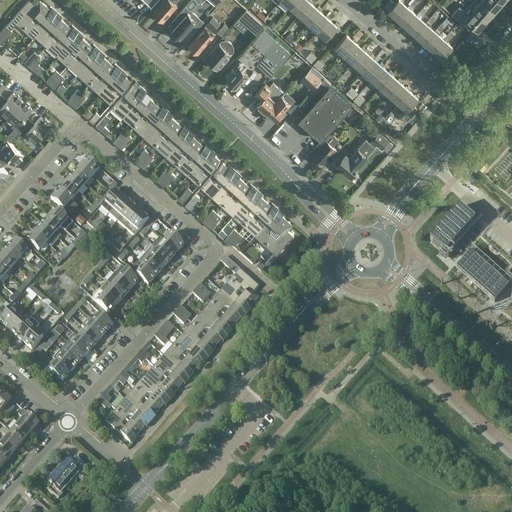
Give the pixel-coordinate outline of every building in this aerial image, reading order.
[(50,9),(40,0),(35,5),(29,0),(28,0),(13,17),(6,26),(10,29),(18,21),(31,33),(29,35),(34,39),(35,37),(57,12),(52,7),(50,9)] [(163,22),(177,6),(170,0),(163,0),(152,13),(163,22)] [(297,0),(290,7),(299,15),(311,3),(313,1),(311,0),(297,0)] [(398,0),(388,11),(398,20),(408,7),(407,6),(403,2),(405,0),(398,0)] [(408,7),(398,20),(406,28),(417,15),(411,10),(418,1),(419,0),(412,0),(407,6),(408,7)] [(474,0),(470,6),(473,9),(487,21),(495,12),(482,0),(481,0),(474,0)] [(499,0),(481,0),(482,0),(495,12),(503,3),(499,0)] [(311,3),(299,15),(308,23),(320,11),(322,9),(319,6),(317,8),(311,3)] [(199,18),(185,6),(171,22),(175,25),(170,30),(180,39),(199,18)] [(422,16),(427,9),(424,6),(418,12),(422,16)] [(487,21),(473,9),(469,15),(459,6),(452,15),(463,25),(467,21),(478,31),(487,21)] [(247,10),(239,18),(257,34),(265,26),(247,10)] [(320,11),(308,23),(317,31),(329,19),(331,17),(327,14),(326,16),(320,11)] [(35,37),(39,40),(41,38),(48,44),(53,38),(50,35),(49,31),(52,29),(57,33),(66,24),(61,19),(62,17),(57,12),(35,37)] [(426,23),(415,35),(424,43),(435,31),(434,30),(429,26),(436,17),(432,14),(425,22),(426,23)] [(417,15),(406,28),(415,35),(426,23),(425,22),(417,15)] [(213,31),(219,25),(212,18),(206,24),(213,31)] [(272,29),(276,24),(271,19),(267,24),(272,29)] [(329,19),(317,31),(327,39),(338,27),(338,26),(339,24),(337,22),(335,24),(329,19)] [(435,31),(424,43),(433,51),(444,39),(443,38),(438,34),(445,25),(441,22),(434,30),(435,31)] [(53,38),(48,44),(54,50),(53,52),(57,56),(78,31),(73,26),(71,28),(66,24),(57,33),(63,38),(60,41),(57,41),(53,38)] [(221,36),(228,28),(224,24),(217,32),(221,36)] [(6,26),(0,32),(0,40),(2,42),(12,31),(10,29),(6,26)] [(198,54),(214,35),(204,26),(188,45),(198,54)] [(281,36),(286,31),(280,26),(275,32),(281,36)] [(243,70),(247,65),(252,69),(257,63),(271,76),(290,54),(263,30),(238,58),(242,61),(226,78),(237,88),(248,75),(243,70)] [(444,39),(433,51),(442,60),(453,47),(447,42),(454,33),(450,30),(443,38),(444,39)] [(78,31),(57,56),(61,59),(62,57),(69,63),(75,57),(71,54),(71,51),(73,48),(79,53),(88,43),(82,38),(84,36),(78,31)] [(290,44),(295,37),(289,33),(284,39),(290,44)] [(335,47),(344,55),(357,40),(354,38),(352,40),(346,34),(335,47)] [(357,41),(357,40),(344,55),(353,63),(366,48),(363,46),(361,47),(356,43),(357,41)] [(219,43),(206,58),(209,60),(208,62),(214,67),(216,66),(218,68),(231,54),(233,51),(233,47),(232,44),(229,42),(225,41),(222,41),(219,43)] [(75,57),(69,63),(76,69),(74,71),(78,75),(100,50),(95,45),(93,47),(88,43),(79,53),(84,57),(82,60),(78,60),(75,57)] [(298,52),(303,47),(298,43),(294,48),(298,52)] [(366,49),(366,48),(353,63),(362,71),(374,58),(375,56),(372,54),(370,56),(365,51),(366,49)] [(100,50),(78,75),(82,78),(84,77),(91,83),(96,76),(93,73),(92,70),(95,67),(100,72),(109,62),(104,57),(105,55),(100,50)] [(311,62),(317,56),(310,51),(305,57),(311,62)] [(25,62),(29,57),(23,52),(19,57),(25,62)] [(319,69),(325,64),(318,58),(313,64),(319,69)] [(379,64),(374,58),(362,71),(371,79),(384,64),(381,62),(379,64)] [(96,76),(91,83),(97,89),(96,91),(100,94),(122,69),(116,65),(114,67),(109,62),(100,72),(106,76),(103,79),(100,79),(96,76)] [(384,64),(371,79),(380,87),(393,72),(390,69),(388,71),(383,66),(384,64)] [(39,76),(44,71),(37,65),(33,70),(39,76)] [(122,69),(100,94),(104,98),(105,96),(112,102),(118,95),(114,92),(114,89),(116,86),(122,91),(128,85),(131,81),(128,78),(125,76),(127,74),(122,69)] [(310,69),(300,79),(312,90),(322,79),(310,69)] [(56,70),(46,81),(50,85),(60,73),(56,70)] [(393,72),(380,87),(389,95),(402,80),(399,78),(397,80),(392,74),(393,72)] [(60,73),(50,85),(54,88),(64,77),(60,73)] [(402,81),(402,80),(389,95),(398,103),(411,88),(408,85),(406,87),(401,82),(402,81)] [(265,83),(254,95),(260,101),(256,105),(265,113),(289,86),(284,92),(273,82),(269,87),(265,83)] [(139,88),(133,83),(125,93),(130,98),(127,101),(124,101),(120,98),(113,106),(120,112),(119,114),(123,118),(146,91),(141,86),(139,88)] [(321,139),(328,131),(351,105),(329,85),(299,119),(321,139)] [(61,95),(67,88),(63,86),(60,86),(56,91),(61,95)] [(289,86),(265,113),(274,121),(285,109),(280,105),(294,90),(289,86)] [(352,100),(358,94),(351,88),(346,94),(352,100)] [(417,109),(413,105),(418,98),(420,96),(417,94),(415,96),(410,91),(411,89),(411,88),(398,103),(407,111),(402,117),(406,121),(417,109)] [(152,96),(146,91),(123,118),(127,121),(128,119),(135,125),(142,117),(139,114),(138,111),(141,108),(146,113),(155,103),(150,98),(152,96)] [(5,102),(1,98),(0,99),(0,110),(8,117),(23,100),(21,99),(22,98),(18,94),(17,95),(13,92),(5,102)] [(359,105),(365,99),(359,93),(353,99),(359,105)] [(23,100),(8,117),(17,125),(14,128),(18,132),(27,122),(23,118),(32,109),(29,106),(29,105),(25,101),(24,102),(23,100)] [(161,107),(155,103),(146,113),(152,117),(149,121),(146,121),(142,117),(135,125),(142,131),(140,133),(144,137),(168,110),(162,106),(161,107)] [(173,115),(168,110),(144,137),(148,140),(150,138),(157,144),(164,137),(160,133),(160,130),(163,127),(168,132),(177,122),(171,117),(173,115)] [(94,123),(101,115),(96,111),(89,119),(94,123)] [(110,118),(106,114),(96,126),(100,129),(101,129),(106,134),(110,131),(104,125),(110,118)] [(380,124),(385,118),(380,114),(375,120),(380,124)] [(32,126),(27,122),(18,132),(23,136),(26,133),(35,141),(50,125),(48,123),(49,122),(45,118),(44,119),(40,116),(32,126)] [(182,127),(177,122),(168,132),(173,137),(170,140),(167,140),(164,137),(157,144),(163,150),(162,152),(166,156),(189,130),(184,125),(182,127)] [(195,134),(189,130),(166,156),(170,159),(171,157),(178,164),(185,156),(182,152),(181,149),(184,146),(189,151),(198,141),(193,136),(195,134)] [(328,131),(321,139),(316,145),(320,148),(312,157),(314,158),(313,160),(316,163),(318,162),(322,165),(336,150),(333,147),(339,140),(328,131)] [(381,148),(382,147),(386,150),(391,145),(387,142),(389,140),(379,131),(369,142),(366,139),(354,152),(350,157),(345,153),(336,163),(350,175),(359,165),(358,164),(376,144),(381,148)] [(397,131),(393,136),(400,141),(404,137),(397,131)] [(0,157),(2,159),(6,155),(15,164),(18,160),(19,161),(23,157),(22,156),(24,154),(7,139),(0,147),(0,157)] [(204,146),(198,141),(189,151),(195,156),(192,159),(189,159),(185,156),(178,164),(185,170),(183,172),(187,175),(211,149),(205,144),(204,146)] [(216,153),(211,149),(187,175),(191,179),(193,177),(200,183),(207,175),(203,172),(203,168),(206,165),(211,170),(220,160),(214,155),(216,153)] [(100,169),(87,158),(80,167),(92,178),(100,169)] [(228,168),(223,163),(214,173),(219,178),(217,181),(213,181),(210,177),(202,185),(209,191),(208,193),(212,197),(235,171),(230,166),(228,168)] [(92,178),(80,167),(73,175),(85,186),(92,178)] [(241,175),(235,171),(212,197),(216,200),(217,198),(224,205),(232,196),(228,193),(228,190),(230,187),(236,192),(244,182),(239,177),(241,175)] [(85,186),(73,175),(65,183),(78,194),(85,186)] [(107,191),(110,193),(114,189),(118,185),(115,182),(111,186),(107,191)] [(250,187),(244,182),(236,192),(241,197),(238,199),(235,200),(232,196),(224,205),(231,211),(229,213),(233,216),(257,190),(251,185),(250,187)] [(78,194),(65,183),(58,191),(71,202),(78,194)] [(110,215),(125,198),(116,190),(101,207),(110,215)] [(262,195),(257,190),(233,216),(237,220),(239,218),(246,224),(253,216),(249,212),(249,209),(252,206),(257,211),(266,201),(261,196),(262,195)] [(71,202),(58,191),(51,199),(63,210),(71,202)] [(100,199),(103,201),(110,193),(107,191),(103,195),(100,199)] [(189,209),(202,195),(198,191),(185,205),(189,209)] [(118,222),(133,205),(128,200),(125,198),(110,215),(118,222)] [(100,199),(92,207),(96,209),(103,201),(100,199)] [(271,206),(266,201),(257,211),(262,216),(260,219),(257,219),(253,216),(246,224),(253,230),(251,232),(255,235),(278,209),(273,204),(271,206)] [(126,229),(141,212),(137,208),(133,205),(118,222),(126,229)] [(73,223),(56,208),(49,216),(61,228),(66,232),(73,223)] [(449,257),(478,225),(470,217),(462,210),(460,209),(459,208),(430,241),(431,241),(449,257)] [(268,265),(294,235),(287,230),(292,224),(282,216),(284,214),(278,209),(255,235),(259,239),(260,237),(276,250),(265,262),(268,265)] [(134,236),(149,219),(141,212),(126,229),(134,236)] [(57,233),(61,228),(49,216),(41,225),(54,236),(58,240),(61,237),(57,233)] [(81,226),(85,221),(79,216),(75,221),(81,226)] [(157,220),(154,218),(147,226),(150,229),(157,220)] [(98,227),(90,220),(86,223),(95,231),(98,227)] [(58,240),(54,236),(41,225),(34,233),(47,244),(51,248),(58,240)] [(150,229),(147,226),(140,234),(143,237),(150,229)] [(47,244),(34,233),(27,241),(39,252),(45,245),(47,244)] [(185,245),(172,233),(167,239),(166,237),(163,240),(177,253),(185,245)] [(137,238),(118,259),(121,261),(140,240),(137,238)] [(177,253),(163,240),(160,238),(153,246),(170,261),(177,253)] [(24,262),(32,253),(15,239),(8,247),(21,258),(24,262)] [(79,243),(75,240),(68,248),(72,251),(79,243)] [(114,242),(111,245),(120,253),(123,249),(114,242)] [(170,261),(153,246),(146,254),(163,269),(170,261)] [(21,258),(8,247),(1,255),(13,266),(21,258)] [(511,284),(473,250),(457,268),(456,269),(489,298),(494,303),(511,284)] [(163,269),(146,254),(139,262),(156,277),(163,269)] [(13,266),(1,255),(0,256),(0,268),(6,274),(13,266)] [(254,294),(259,287),(225,257),(221,262),(237,277),(226,290),(224,288),(220,292),(247,316),(252,310),(250,308),(259,298),(254,294)] [(156,277),(139,262),(131,271),(148,286),(156,277)] [(131,290),(138,281),(121,266),(114,274),(131,290)] [(131,290),(114,274),(107,282),(124,298),(128,294),(131,290)] [(31,282),(28,279),(21,287),(24,290),(31,282)] [(124,298),(107,282),(99,291),(117,306),(121,301),(124,298)] [(193,292),(203,301),(211,293),(201,284),(193,292)] [(24,290),(21,287),(13,295),(17,298),(24,290)] [(117,306),(99,291),(92,299),(109,314),(115,307),(117,306)] [(247,316),(220,292),(217,296),(219,298),(213,304),(221,311),(224,308),(227,308),(230,310),(226,316),(235,325),(240,319),(242,321),(247,316)] [(82,306),(86,301),(83,298),(75,307),(79,310),(82,306)] [(56,307),(48,300),(45,304),(53,311),(56,307)] [(217,315),(221,311),(213,304),(207,311),(205,309),(201,313),(228,337),(233,332),(231,330),(235,325),(226,316),(221,321),(218,318),(217,315)] [(14,305),(0,320),(0,322),(8,329),(19,316),(22,313),(14,305)] [(184,323),(192,315),(182,306),(174,314),(184,323)] [(79,310),(75,307),(68,315),(72,318),(79,310)] [(228,337),(201,313),(198,317),(200,319),(194,326),(201,333),(205,329),(208,329),(211,332),(206,337),(216,346),(221,341),(223,342),(228,337)] [(113,325),(100,314),(93,322),(105,333),(113,325)] [(19,316),(8,329),(16,336),(27,323),(19,316)] [(105,333),(93,322),(89,319),(82,327),(86,330),(98,342),(105,333)] [(27,323),(16,336),(24,343),(35,331),(27,323)] [(65,331),(59,326),(54,331),(60,336),(65,331)] [(198,336),(201,333),(194,326),(188,333),(186,331),(182,335),(209,359),(214,353),(212,351),(216,346),(206,337),(202,343),(198,340),(198,336)] [(98,342),(86,330),(78,339),(91,350),(98,342)] [(35,331),(24,343),(32,351),(43,338),(35,331)] [(91,350),(78,339),(74,335),(67,343),(71,347),(84,358),(91,350)] [(209,359),(182,335),(179,339),(181,341),(175,347),(182,354),(186,351),(189,351),(192,353),(187,359),(197,368),(202,362),(204,364),(209,359)] [(84,358),(71,347),(67,343),(60,351),(64,355),(76,366),(84,358)] [(179,358),(182,354),(175,347),(168,354),(167,352),(163,356),(190,380),(194,375),(192,373),(197,368),(187,359),(183,364),(179,361),(179,358)] [(76,366),(64,355),(60,351),(53,359),(54,360),(57,363),(69,374),(76,366)] [(190,380),(163,356),(159,360),(161,362),(155,369),(163,376),(166,372),(170,372),(173,375),(168,380),(178,389),(183,384),(185,385),(190,380)] [(69,374),(57,363),(54,360),(45,370),(45,373),(56,382),(58,379),(62,382),(69,374)] [(160,379),(163,376),(155,369),(149,376),(147,374),(144,378),(170,402),(175,396),(173,394),(178,389),(168,380),(163,386),(160,383),(160,379)] [(170,402),(144,378),(140,382),(142,384),(136,390),(144,397),(147,394),(150,394),(154,396),(149,402),(159,411),(164,405),(166,407),(170,402)] [(119,382),(116,380),(110,387),(113,389),(119,382)] [(113,389),(110,387),(104,393),(107,396),(113,389)] [(141,401),(144,397),(136,390),(130,397),(128,395),(125,399),(151,423),(156,418),(154,416),(159,411),(149,402),(144,407),(141,404),(141,401)] [(3,394),(0,397),(0,413),(11,401),(3,394)] [(151,423),(125,399),(121,403),(123,405),(117,412),(125,419),(128,415),(131,415),(135,418),(130,423),(140,432),(144,427),(146,428),(151,423)] [(15,408),(11,405),(5,412),(9,415),(15,408)] [(39,425),(27,415),(22,410),(18,415),(23,419),(19,424),(31,435),(39,425)] [(140,432),(130,423),(125,429),(122,426),(122,422),(125,419),(117,412),(111,419),(109,417),(106,421),(105,421),(132,445),(137,439),(135,437),(140,432)] [(31,435),(19,424),(11,433),(23,444),(31,435)] [(23,444),(11,433),(6,429),(2,433),(7,438),(3,442),(14,453),(23,444)] [(14,453),(3,442),(0,445),(0,456),(6,462),(14,453)] [(47,481),(51,486),(47,490),(58,500),(63,494),(61,492),(79,471),(82,473),(87,468),(76,458),(71,463),(67,459),(47,481)] [(53,511),(54,511),(42,501),(33,511),(28,507),(23,511),(53,511)]
